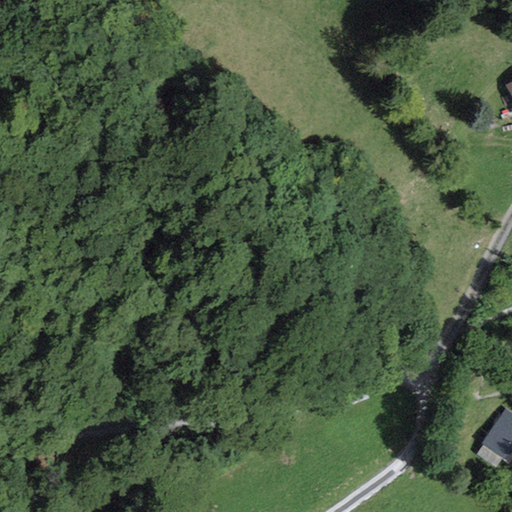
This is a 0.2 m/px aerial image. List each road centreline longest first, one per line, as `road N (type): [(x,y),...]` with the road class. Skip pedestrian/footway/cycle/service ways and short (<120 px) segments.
road 1 (track): [(0,443),(438,372)]
road 2 (track): [(438,372),(421,442),(327,511)]
road 3 (track): [(511,232),(438,372)]
